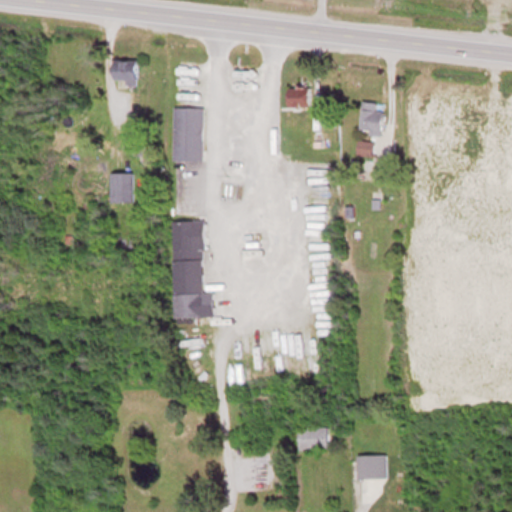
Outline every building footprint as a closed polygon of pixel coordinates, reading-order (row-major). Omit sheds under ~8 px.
[(138,59),(113,59),(113,85),(138,85),(138,59)] [(289,88),(290,105),(309,104),(308,87),(289,88)] [(377,110),(378,102),(363,101),(359,131),(381,134),(384,111),(377,110)] [(174,107),(174,159),(202,159),(202,107),(174,107)] [(372,141),(357,141),(357,156),(372,156),(372,141)] [(111,172),(111,202),(133,202),(133,172),(111,172)] [(173,220),(174,258),(175,258),(176,316),(217,315),(216,291),(206,291),(204,219),(173,220)] [(299,427),(299,449),(330,449),(330,427),(299,427)] [(354,478),(387,478),(387,455),(354,455),(354,478)]
